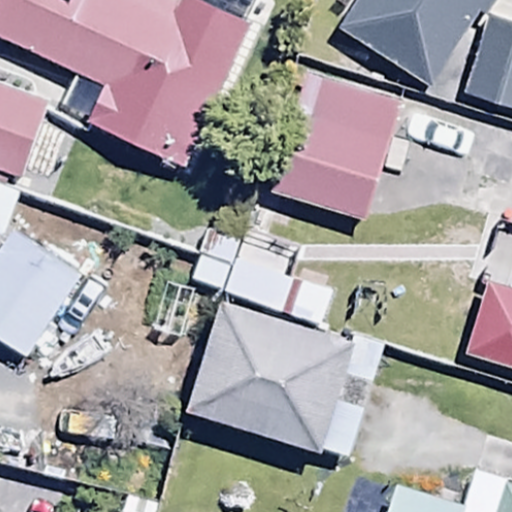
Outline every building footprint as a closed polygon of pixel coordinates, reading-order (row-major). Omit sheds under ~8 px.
[(187,173),(248,26),(183,0),(0,0),(0,41),(105,85),(86,131),(187,173)] [(499,0),(364,0),(342,38),(427,90),(467,23),(481,31),(499,0)] [(511,27),(494,20),(463,96),(511,115),(511,27)] [(401,100),(305,73),(271,197),(367,223),(401,100)] [(45,108),(0,93),(0,175),(20,183),(45,108)] [(77,288),(14,239),(0,256),(0,345),(20,361),(77,288)] [(284,260),(241,247),(228,288),(271,301),(284,260)] [(511,385),(511,294),(486,287),(460,370),(511,385)] [(382,350),(226,300),(191,413),(347,462),(382,350)] [(201,325),(153,308),(141,342),(189,359),(201,325)] [(511,511),(511,489),(474,478),(464,511),(452,511),(396,496),(391,511),(511,511)]
